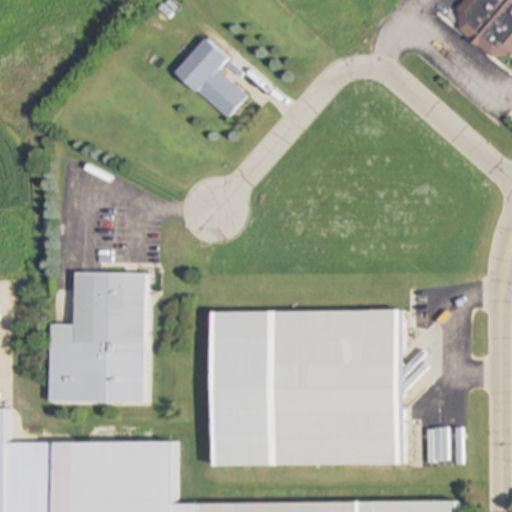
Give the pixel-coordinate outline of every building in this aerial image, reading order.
[(511,0),(464,0),(455,11),(458,29),(495,60),(511,58),(511,0)] [(218,71),(229,58),(204,38),(175,75),(229,119),(248,96),(218,71)] [(74,344),(148,345),(148,274),(75,273),(74,344)] [(214,319),(215,471),(404,468),(403,316),(214,319)] [(198,504),(197,511),(457,511),(458,502),(198,504)]
